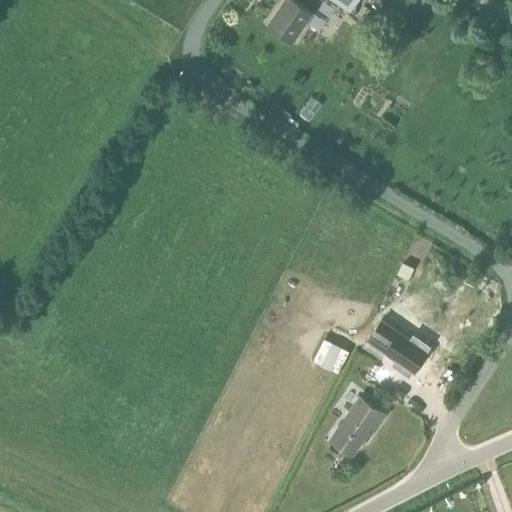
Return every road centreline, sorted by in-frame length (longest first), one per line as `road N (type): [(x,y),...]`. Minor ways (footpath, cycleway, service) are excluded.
road 1 (unclassified): [(511,285),(499,265),(213,90),(195,66),(190,36),(210,0)]
road 2 (unclassified): [(436,474),(511,324)]
